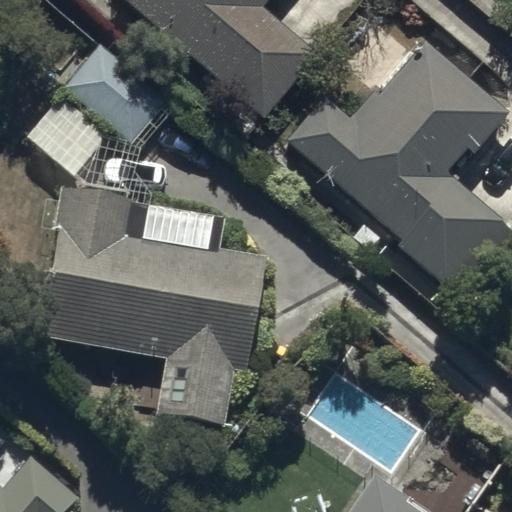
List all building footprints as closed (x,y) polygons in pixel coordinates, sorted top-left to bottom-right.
[(120,0),(263,117),(314,55),(255,6),(260,0),(120,0)] [(164,100),(95,42),(60,84),(129,142),(164,100)] [(354,122),(320,95),(282,141),(399,237),(393,244),(455,295),(508,231),(442,177),(463,152),(468,156),(503,114),(418,44),(354,122)] [(141,207),(137,234),(124,232),(129,196),(59,185),(36,336),(162,356),(153,413),(222,423),(230,370),(244,372),(263,254),(204,245),(208,218),(141,207)] [(0,487),(0,511),(77,511),(83,506),(27,457),(0,487)]
